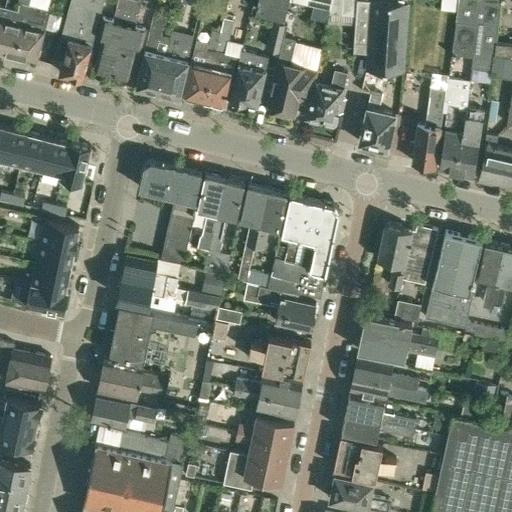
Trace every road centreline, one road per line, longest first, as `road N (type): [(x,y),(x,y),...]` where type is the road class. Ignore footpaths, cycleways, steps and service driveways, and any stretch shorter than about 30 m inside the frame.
road 1 (residential): [(301,511),(373,180)]
road 2 (residential): [(373,180),(130,120)]
road 3 (residential): [(74,336),(90,306),(130,120)]
road 4 (residential): [(38,511),(74,336)]
road 5 (unclassified): [(511,213),(373,180)]
road 6 (residential): [(130,120),(0,87)]
